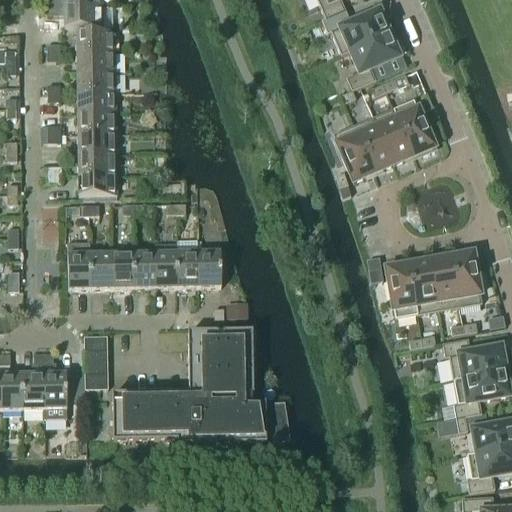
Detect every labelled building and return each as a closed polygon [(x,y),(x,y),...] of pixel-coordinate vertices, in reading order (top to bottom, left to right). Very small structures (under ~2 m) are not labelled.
[(45,13),(63,13),(101,12),(101,0),(63,0),(63,4),(45,4),(45,13)] [(329,22),(329,23),(344,16),(339,4),(348,0),(314,0),(324,24),(329,22)] [(101,12),(63,13),(45,13),(45,21),(63,21),(64,34),(112,33),(111,12),(101,12)] [(340,61),(349,57),(348,56),(388,39),(387,37),(389,36),(383,22),(381,23),(380,20),(373,22),(372,19),(334,35),(329,23),(329,22),(324,24),(320,26),(326,39),(330,38),(340,61)] [(75,37),(76,58),(114,58),(114,37),(75,37)] [(398,62),(388,39),(348,56),(349,57),(358,78),(345,84),(351,96),(375,86),(369,74),(398,62)] [(46,50),(46,59),(59,58),(59,50),(46,50)] [(59,58),(46,59),(46,67),(59,67),(59,58)] [(76,58),(76,79),(114,78),(114,58),(76,58)] [(4,62),(4,71),(15,71),(15,62),(4,62)] [(15,71),(4,71),(5,81),(15,81),(15,71)] [(76,79),(76,99),(115,98),(114,78),(76,79)] [(393,85),(381,90),(385,98),(397,93),(393,85)] [(385,98),(381,90),(370,95),(373,103),(385,98)] [(46,91),(46,99),(59,99),(59,91),(46,91)] [(351,96),(339,101),(343,110),(355,104),(351,96)] [(76,99),(77,119),(115,119),(115,98),(76,99)] [(59,99),(46,99),(46,108),(60,108),(59,99)] [(5,105),(5,114),(16,114),(15,105),(5,105)] [(392,114),(412,161),(433,153),(428,141),(430,141),(423,125),(421,125),(413,106),(392,114)] [(16,114),(5,114),(5,124),(16,124),(16,114)] [(392,170),(412,161),(392,114),(372,123),(392,170)] [(77,119),(77,140),(115,139),(115,119),(77,119)] [(352,132),(373,179),(392,170),(372,123),(352,132)] [(47,132),(47,140),(60,140),(60,131),(47,132)] [(352,187),(373,179),(352,132),(332,140),(352,187)] [(77,140),(77,160),(115,160),(115,139),(77,140)] [(60,140),(47,140),(47,149),(60,148),(60,140)] [(6,148),(6,157),(16,157),(16,148),(6,148)] [(16,157),(6,157),(6,167),(16,167),(16,157)] [(77,160),(78,180),(116,180),(115,160),(77,160)] [(47,172),(48,181),(61,181),(61,172),(47,172)] [(334,182),(339,194),(347,191),(343,179),(334,182)] [(116,180),(78,180),(78,201),(116,201),(116,180)] [(61,181),(48,181),(48,189),(61,189),(61,181)] [(6,191),(6,201),(17,200),(17,191),(6,191)] [(17,200),(6,201),(7,210),(17,210),(17,200)] [(132,221),(131,210),(122,211),(122,221),(132,221)] [(153,210),(131,210),(132,221),(141,221),(141,223),(153,223),(153,210)] [(175,220),(175,210),(165,210),(165,220),(175,220)] [(184,210),(175,210),(175,220),(184,220),(184,210)] [(88,222),(88,211),(79,211),(79,222),(88,222)] [(98,211),(88,211),(88,222),(98,221),(98,211)] [(7,235),(7,244),(17,244),(17,235),(7,235)] [(17,244),(7,244),(7,254),(18,254),(17,244)] [(175,246),(175,249),(175,258),(176,293),(198,293),(197,258),(197,246),(175,246)] [(90,295),(89,260),(89,248),(66,248),(67,295),(90,295)] [(154,249),(154,259),(154,294),(176,293),(175,258),(175,249),(154,249)] [(220,258),(197,258),(198,293),(220,293),(220,258)] [(111,259),(89,260),(90,295),(111,294),(111,259)] [(132,259),(111,259),(111,294),(133,294),(132,259)] [(154,259),(132,259),(133,294),(154,294),(154,259)] [(450,263),(459,313),(481,309),(472,259),(450,263)] [(366,265),(370,288),(382,286),(379,263),(366,265)] [(437,317),(459,313),(450,263),(428,266),(437,317)] [(407,270),(416,321),(437,317),(428,266),(407,270)] [(394,325),(416,321),(407,270),(385,274),(394,325)] [(8,278),(8,287),(18,287),(18,278),(8,278)] [(18,287),(8,287),(8,297),(18,297),(18,287)] [(223,314),(213,314),(213,325),(223,324),(223,314)] [(474,328),(461,331),(463,339),(475,337),(474,328)] [(451,341),(463,339),(461,331),(449,333),(451,341)] [(256,337),(256,336),(222,337),(222,339),(217,339),(217,337),(187,337),(187,356),(188,398),(178,398),(112,399),(111,399),(112,442),(112,447),(176,446),(176,451),(265,449),(289,449),(284,405),(283,405),(255,406),(255,391),(257,391),(256,337)] [(83,343),(84,395),(107,394),(106,342),(83,343)] [(433,342),(420,344),(422,353),(434,351),(433,342)] [(409,355),(422,353),(420,344),(408,347),(409,355)] [(448,362),(452,386),(504,377),(503,374),(506,374),(503,360),(501,360),(500,356),(494,357),(493,354),(469,358),(467,345),(441,349),(444,363),(448,362)] [(31,380),(21,380),(22,415),(43,415),(43,379),(43,370),(43,359),(33,360),(33,370),(31,370),(31,380)] [(43,359),(43,370),(52,370),(52,359),(43,359)] [(9,360),(0,360),(0,406),(0,415),(22,415),(21,380),(9,380),(9,360)] [(504,377),(452,386),(456,410),(452,411),(455,424),(464,423),(480,420),(478,407),(508,401),(504,377)] [(65,379),(43,379),(43,415),(43,425),(66,424),(66,414),(65,379)] [(466,437),(464,423),(455,424),(457,439),(466,437)] [(511,427),(471,435),(475,459),(475,460),(511,452),(511,427)] [(511,452),(475,460),(475,459),(465,460),(470,485),(466,486),(468,499),(493,495),(491,482),(511,478),(511,452)] [(491,511),(491,503),(461,504),(461,511),(491,511)]
